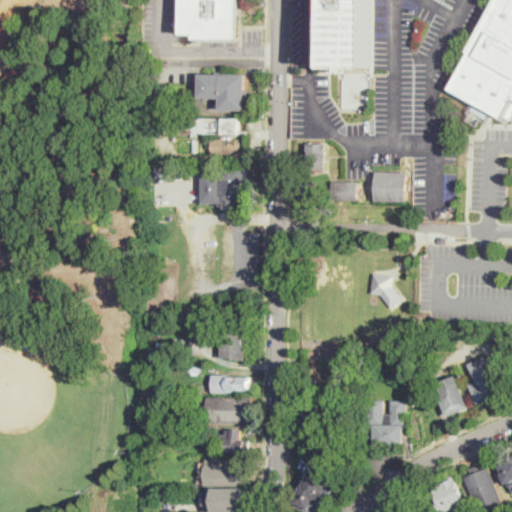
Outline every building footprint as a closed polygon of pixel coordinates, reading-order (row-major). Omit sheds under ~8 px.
[(239,0),(239,39),(199,39),(199,34),(185,34),(185,0),(239,0)] [(370,0),(370,64),(362,64),(361,69),(347,69),(347,65),(328,65),(328,0),(370,0)] [(497,0),(511,0),(511,117),(508,116),(506,117),(452,87),(497,0)] [(247,110),(222,109),(222,99),(202,98),(203,74),(248,75),(247,110)] [(475,104),(490,113),(487,118),(476,112),(476,113),(473,111),(474,110),(473,109),(475,104)] [(242,119),(241,134),(183,133),(183,119),(242,119)] [(242,153),(195,154),(195,140),(242,140),(242,153)] [(328,171),(309,171),(309,144),(328,144),(328,171)] [(235,195),(247,195),(248,209),(226,209),(226,206),(222,207),(222,203),(205,204),(205,173),(222,173),(222,170),(225,170),(225,167),(247,167),(247,181),(235,182),(235,195)] [(410,172),(409,201),(378,201),(378,172),(410,172)] [(318,182),(317,202),(304,201),(304,181),(318,182)] [(362,182),(362,201),(335,200),(335,182),(362,182)] [(404,299),(392,308),(382,295),(373,293),(376,274),(396,277),(394,286),(404,299)] [(248,359),(235,359),(235,358),(225,358),(225,322),(237,322),(237,320),(248,320),(248,359)] [(481,403),(473,385),(479,382),(472,365),(490,357),(506,392),(481,403)] [(323,390),(306,390),(307,369),(324,370),(323,390)] [(449,416),(442,399),(446,397),(440,382),(457,375),(470,407),(449,416)] [(223,391),(223,377),(254,377),(254,391),(223,391)] [(249,421),(209,421),(209,397),(249,397),(249,421)] [(387,413),(393,414),(393,401),(409,401),(409,426),(404,426),(404,447),(375,447),(375,425),(371,425),(371,400),(387,400),(387,413)] [(328,428),(297,427),(297,405),(328,406),(328,428)] [(193,427),(193,434),(172,433),(173,426),(193,427)] [(243,429),(242,440),(252,441),(251,454),(226,452),(227,438),(228,438),(228,435),(231,435),(232,429),(243,429)] [(343,462),(332,462),(332,450),(342,449),(343,462)] [(511,485),(511,483),(507,485),(503,474),(504,474),(501,465),(511,461),(511,485)] [(479,464),(482,470),(490,467),(505,503),(484,511),(481,511),(467,477),(474,474),(471,467),(479,464)] [(336,488),(332,498),(328,496),(323,507),(319,505),(315,511),(305,511),(295,507),(314,465),(330,472),(328,477),(332,479),(329,484),(336,488)] [(250,467),(249,483),(218,483),(219,466),(250,467)] [(455,511),(454,509),(446,511),(443,511),(438,500),(440,500),(436,490),(445,486),(444,484),(457,479),(469,507),(455,511)] [(249,511),(215,511),(216,488),(250,490),(249,511)] [(418,511),(396,511),(412,502),(418,511)]
